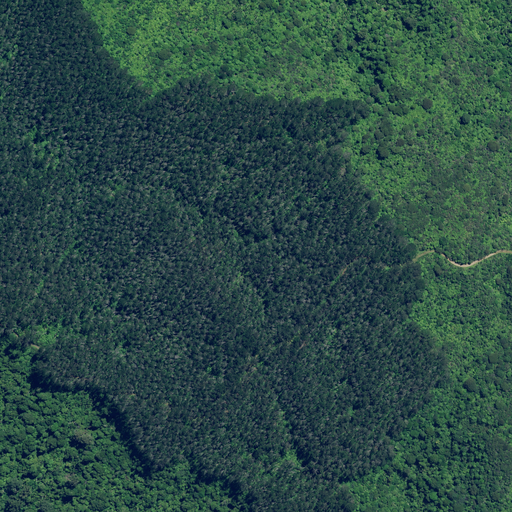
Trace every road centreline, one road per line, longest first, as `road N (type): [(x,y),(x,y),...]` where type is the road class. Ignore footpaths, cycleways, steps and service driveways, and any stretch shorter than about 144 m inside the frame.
road 1 (track): [(511,252),(459,264),(432,250),(394,262),(350,261),(298,330),(257,353),(202,414),(81,380),(0,327)]
road 2 (track): [(348,511),(357,495),(349,475),(388,460),(413,438),(442,435),(454,511)]
road 3 (track): [(202,414),(205,434),(234,474),(259,489),(259,511)]
